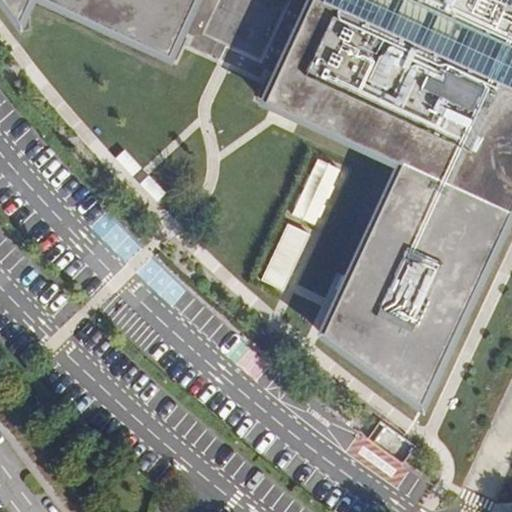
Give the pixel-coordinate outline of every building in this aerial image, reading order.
[(0,0),(0,5),(4,12),(9,0),(55,0),(154,46),(174,0),(0,0)] [(511,0),(291,0),(251,91),(286,107),(383,153),(306,320),(403,393),(511,152),(511,81),(497,74),(501,67),(508,55),(511,45),(511,0)] [(501,67),(511,72),(511,56),(508,55),(501,67)] [(319,157),(294,214),(320,226),(345,169),(319,157)] [(105,211),(91,225),(108,243),(107,243),(126,262),(141,248),(105,211)] [(288,222),(265,281),(289,290),(312,232),(288,222)] [(172,280),(158,293),(171,306),(184,293),(172,280)] [(254,379),(267,365),(250,349),(237,363),(254,379)] [(372,439),(383,446),(377,456),(363,447),(356,459),(387,478),(398,460),(405,465),(417,446),(382,423),(372,439)]
